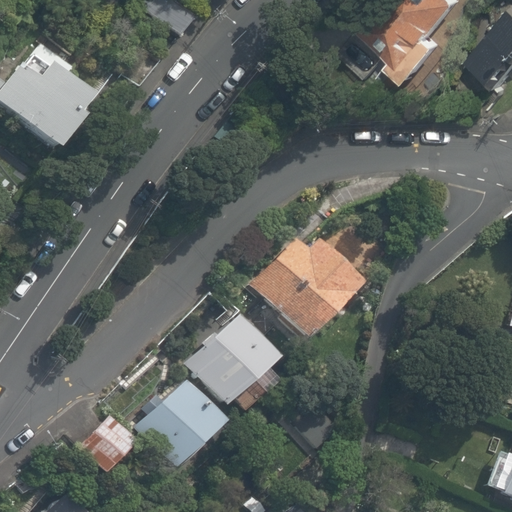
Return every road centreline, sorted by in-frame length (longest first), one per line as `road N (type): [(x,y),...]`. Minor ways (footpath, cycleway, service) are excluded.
road 1 (residential): [(0,428),(307,168),(385,148),(492,162)]
road 2 (tertiary): [(275,0),(213,58),(0,365)]
road 3 (residential): [(344,511),(399,287),(480,207),(492,162)]
